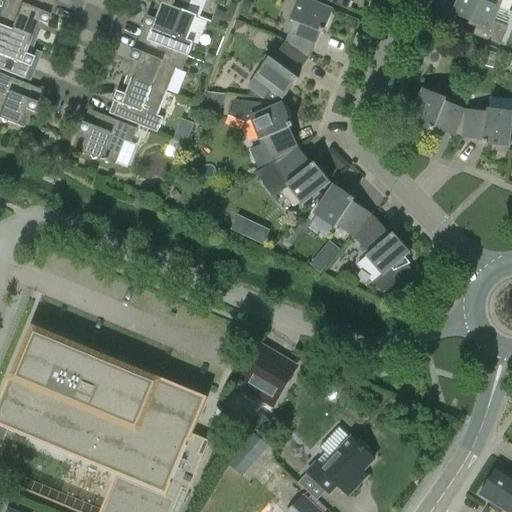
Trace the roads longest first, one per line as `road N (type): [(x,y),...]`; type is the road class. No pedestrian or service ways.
road 1 (residential): [(479,318),(382,346),(359,345),(43,216),(21,229),(0,275)]
road 2 (residential): [(489,279),(356,141),(410,0)]
road 3 (unclassified): [(430,511),(470,453),(508,347)]
